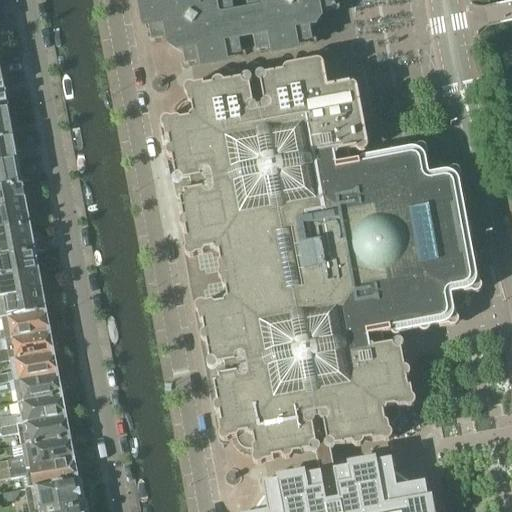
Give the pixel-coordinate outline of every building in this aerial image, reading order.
[(142,0),(151,45),(165,43),(182,55),(184,69),(243,58),(231,0),(228,0),(210,4),(204,0),(142,0)] [(334,0),(245,0),(255,55),(314,45),(311,32),(323,14),(337,11),(334,0)] [(318,67),(287,73),(259,78),(267,118),(261,119),(255,120),(248,81),(188,92),(190,101),(183,104),(178,109),(175,116),(175,124),(165,125),(189,255),(218,250),(228,304),(199,310),(224,439),(233,437),(236,444),(241,449),(248,452),(255,452),(257,462),(287,457),(310,453),(311,449),(315,447),(328,444),(332,444),(335,446),(336,449),(354,445),(356,449),(360,450),(364,447),(365,443),(382,440),(382,437),(384,435),(387,434),(383,417),(386,415),(388,413),(388,410),(405,407),(405,404),(407,402),(410,400),(406,382),(410,380),(411,376),(409,372),(405,371),(401,354),(398,354),(395,352),(394,348),(372,353),(371,346),(370,340),(392,335),(392,331),(397,329),(401,331),(403,334),(420,330),(421,326),(425,324),(429,325),(431,328),(448,325),(448,322),(450,320),(452,318),(459,316),(465,312),(469,306),(472,299),(472,289),(473,287),(476,285),(473,268),(469,267),(466,263),(467,259),(471,257),(462,210),(458,209),(456,205),(457,201),(460,199),(457,181),(453,181),(451,178),(448,171),(444,165),(439,161),(432,158),(425,158),(421,158),(419,157),(417,154),(399,157),(399,160),(396,163),(393,163),(390,162),(388,159),(371,162),(371,165),(370,168),(367,169),(361,170),(360,164),(338,168),(336,162),(335,155),(358,151),(359,147),(362,145),(359,127),(362,124),(363,120),(361,117),(357,116),(354,98),(351,98),(348,96),(347,93),(343,85),(337,80),(328,76),(320,76),(318,67)] [(0,139),(12,137),(7,109),(0,110),(0,139)] [(0,164),(17,161),(12,137),(0,139),(0,164)] [(0,189),(22,185),(17,161),(0,164),(0,189)] [(0,211),(26,206),(22,185),(0,189),(0,211)] [(0,231),(29,226),(26,206),(0,211),(0,231)] [(0,231),(0,256),(34,251),(29,226),(0,231)] [(34,251),(0,256),(0,279),(38,272),(34,251)] [(38,272),(0,279),(0,299),(42,292),(38,272)] [(0,319),(46,311),(42,292),(0,299),(0,319)] [(46,311),(0,319),(0,341),(50,332),(46,311)] [(54,354),(50,332),(0,341),(0,363),(9,362),(54,354)] [(54,354),(9,362),(12,374),(0,376),(0,385),(58,374),(54,354)] [(62,396),(58,374),(0,385),(0,395),(15,393),(17,404),(61,396),(62,396)] [(61,396),(17,404),(19,416),(0,419),(0,423),(1,429),(65,417),(61,396)] [(69,439),(65,417),(1,429),(3,439),(23,435),(25,447),(69,439)] [(73,460),(69,439),(12,449),(14,461),(7,462),(9,472),(73,460)] [(320,474),(333,472),(328,444),(315,447),(320,474)] [(73,460),(9,472),(0,474),(0,482),(23,478),(25,491),(77,481),(73,460)] [(391,460),(333,472),(320,474),(287,480),(262,485),(265,498),(255,511),(430,511),(425,486),(408,489),(401,485),(395,480),(391,460)] [(77,481),(25,491),(28,511),(58,511),(82,508),(77,481)] [(20,493),(19,492),(4,495),(6,505),(13,503),(20,493)]
